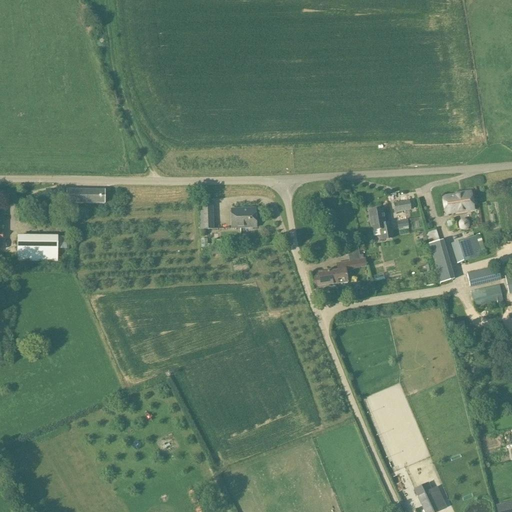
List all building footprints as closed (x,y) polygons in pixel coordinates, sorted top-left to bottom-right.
[(104,204),(104,191),(67,190),(67,203),(104,204)] [(461,194),(442,197),(445,215),(474,210),(471,192),(460,193),(461,194)] [(409,201),(409,200),(393,203),(395,213),(411,210),(411,209),(416,208),(415,201),(409,201)] [(199,230),(213,229),(213,204),(199,204),(199,230)] [(231,229),(256,228),(256,208),(231,209),(231,229)] [(385,223),(384,220),(382,210),(369,212),(372,230),(379,229),(381,241),(394,238),(391,222),(385,223)] [(398,231),(408,229),(408,227),(408,225),(411,224),(411,223),(422,221),(421,218),(407,220),(397,222),(398,231)] [(436,229),(426,232),(429,241),(439,238),(436,229)] [(457,264),(486,254),(480,235),(451,244),(457,264)] [(69,249),(69,237),(57,237),(17,237),(17,261),(57,262),(58,249),(69,249)] [(446,257),(441,240),(429,244),(432,258),(438,275),(441,282),(453,278),(446,257)] [(211,255),(221,255),(220,241),(211,241),(211,255)] [(395,255),(402,254),(400,244),(393,245),(395,255)] [(360,259),(358,247),(347,249),(349,261),(336,263),(338,271),(331,272),(331,270),(311,273),(314,289),(337,285),(337,284),(348,283),(347,280),(351,280),(349,270),(366,267),(365,258),(360,259)] [(470,287),(498,281),(500,280),(497,267),(467,274),(470,287)] [(475,310),(503,303),(499,285),(471,292),(475,310)] [(457,332),(466,330),(464,321),(455,323),(457,332)] [(173,438),(161,444),(164,450),(176,443),(173,438)] [(425,511),(435,511),(440,510),(427,484),(415,490),(425,511)] [(511,511),(511,502),(497,506),(498,511),(511,511)]
